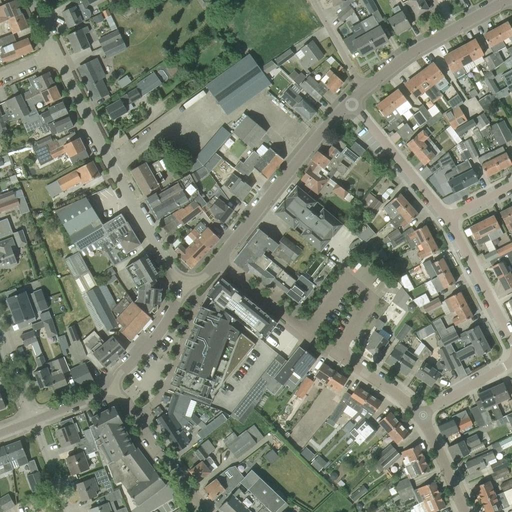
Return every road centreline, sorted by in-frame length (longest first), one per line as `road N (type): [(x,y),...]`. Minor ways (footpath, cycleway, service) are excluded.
road 1 (residential): [(420,414),(342,353),(367,305),(363,289),(341,287),(304,327),(213,264)]
road 2 (unclassified): [(184,290),(55,54)]
road 3 (unclassified): [(213,264),(348,102)]
road 4 (unclassified): [(362,89),(509,0)]
road 5 (residential): [(448,217),(348,102)]
road 6 (unclassified): [(204,511),(113,389)]
road 7 (residential): [(511,341),(448,217)]
road 8 (unclassified): [(113,389),(184,290)]
